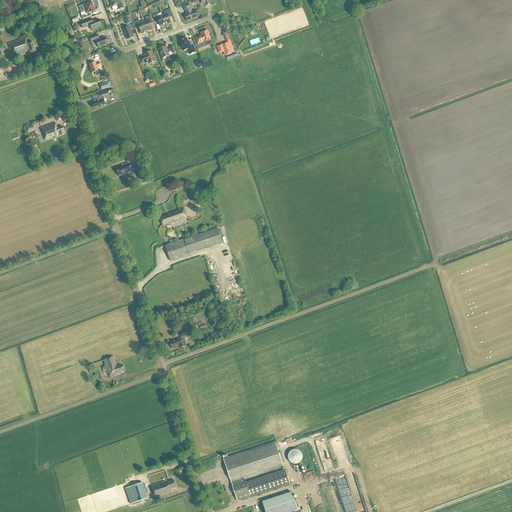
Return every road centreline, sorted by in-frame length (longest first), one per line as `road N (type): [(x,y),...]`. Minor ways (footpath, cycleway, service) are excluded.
road 1 (tertiary): [(209,511),(43,6)]
road 2 (track): [(161,365),(511,236)]
road 3 (track): [(116,229),(0,274)]
road 4 (residential): [(182,29),(119,52),(99,0)]
